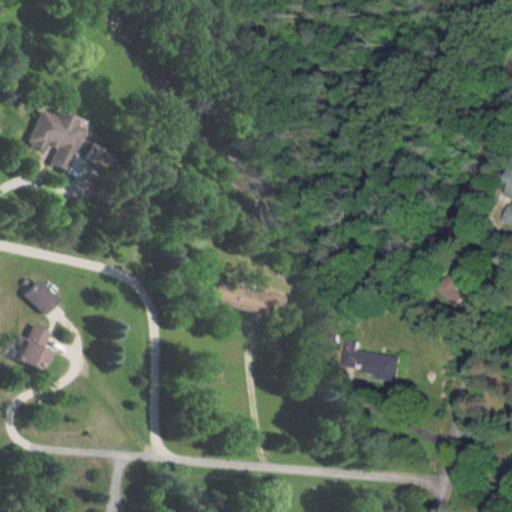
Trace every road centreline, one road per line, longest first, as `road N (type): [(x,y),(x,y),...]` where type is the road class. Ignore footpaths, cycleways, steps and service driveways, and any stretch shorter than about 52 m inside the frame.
road 1 (residential): [(174,456),(156,433),(155,323),(133,278),(0,242)]
road 2 (residential): [(443,482),(174,456)]
road 3 (residential): [(427,511),(443,482),(467,367),(493,316),(511,299)]
